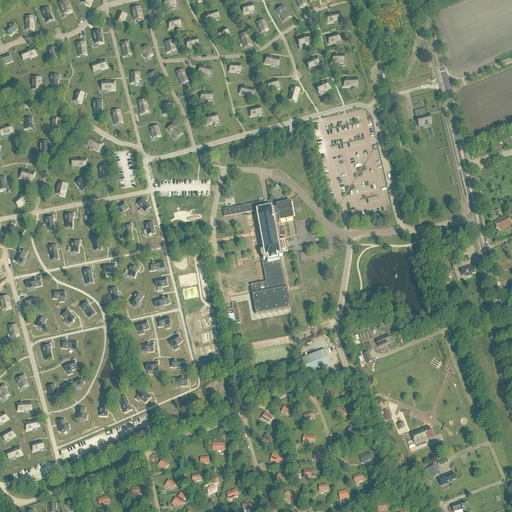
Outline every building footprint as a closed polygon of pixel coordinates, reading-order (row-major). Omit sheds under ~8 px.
[(174,0),(171,0),(163,2),(164,9),(171,8),(171,10),(175,9),(175,7),(176,7),(174,0)] [(66,1),(59,4),(61,10),(64,15),(71,12),(70,9),(66,1)] [(250,4),(241,10),(245,16),(254,10),(250,4)] [(48,8),(41,11),(44,17),(46,21),(52,19),(51,17),(49,11),(51,10),(49,7),(48,8)] [(139,7),(131,9),(133,16),(135,22),(142,20),(141,17),(142,17),(139,7)] [(282,7),(276,11),(283,20),(289,16),(282,7)] [(116,21),(115,22),(122,25),(123,21),(126,15),(119,12),(116,21)] [(213,12),(203,18),(207,24),(217,18),(213,12)] [(337,14),(326,17),(327,24),(339,21),(337,14)] [(26,24),(26,29),(33,29),(33,27),(33,20),(35,20),(35,17),(33,17),(26,17),(26,24)] [(179,20),(167,23),(169,30),(176,28),(176,30),(180,29),(179,27),(181,27),(179,20)] [(263,21),(257,23),(261,33),(268,31),(263,21)] [(8,28),(6,31),(10,36),(11,35),(18,29),(13,24),(8,28)] [(224,28),(216,36),(221,41),(228,33),(224,28)] [(100,31),(92,33),(94,39),(95,45),(103,43),(102,40),(100,31)] [(246,33),(240,36),(244,47),(250,44),(246,33)] [(337,35),(327,38),(329,44),(339,41),(337,35)] [(309,36),(298,40),(299,42),(300,47),(302,46),(302,48),(306,47),(305,45),(311,43),(309,36)] [(197,40),(185,42),(187,49),(193,48),(194,50),(197,49),(197,47),(198,47),(197,40)] [(128,42),(121,44),(124,53),(124,55),(131,54),(130,49),(128,42)] [(172,42),(163,49),(168,55),(176,48),(172,42)] [(84,43),(77,44),(78,50),(79,55),(86,54),(85,52),(84,43)] [(147,46),(141,50),(144,56),(146,59),(152,56),(152,55),(147,46)] [(55,48),(48,49),(50,56),(51,60),(58,59),(57,57),(55,48)] [(25,53),(23,54),(26,60),(30,58),(36,55),(34,49),(25,53)] [(1,59),(0,59),(0,60),(2,66),(6,64),(12,62),(9,55),(1,59)] [(277,59),(266,57),(265,64),(276,66),(277,59)] [(317,58),(307,64),(310,70),(311,69),(312,71),(316,69),(314,67),(320,64),(317,58)] [(96,64),(94,65),(96,72),(101,70),(107,68),(105,61),(96,64)] [(200,67),(198,73),(204,75),(203,77),(207,79),(207,76),(209,77),(211,70),(200,67)] [(183,70),(176,73),(181,84),(187,81),(183,70)] [(155,72),(149,76),(152,82),(154,86),(160,82),(159,80),(155,72)] [(32,85),(32,91),(40,91),(40,88),(40,78),(32,78),(32,85)] [(276,81),(266,84),(268,91),(278,87),(276,81)] [(105,83),(102,83),(102,91),(108,91),(115,91),(115,82),(105,83)] [(320,86),(316,88),(320,94),(321,93),(322,95),(325,93),(324,91),(330,88),(327,82),(320,86)] [(8,88),(3,90),(6,96),(8,95),(8,96),(17,92),(14,85),(8,88)] [(252,90),(241,87),(239,94),(251,97),(252,90)] [(299,89),(292,87),(289,98),(296,100),(299,89)] [(75,98),(74,101),(80,104),(81,103),(84,94),(78,91),(75,98)] [(200,94),(200,101),(207,101),(207,104),(210,104),(210,101),(212,101),(212,94),(200,94)] [(145,100),(138,102),(140,111),(141,111),(141,113),(148,112),(147,107),(145,100)] [(101,101),(93,102),(93,108),(94,108),(94,114),(102,114),(102,111),(101,101)] [(259,107),(249,110),(250,117),(261,114),(259,107)] [(424,109),(420,110),(422,117),(417,119),(419,126),(426,125),(427,125),(427,124),(430,124),(428,116),(426,116),(424,109)] [(119,111),(112,112),(114,119),(115,123),(122,122),(121,120),(119,111)] [(216,116),(205,119),(207,125),(213,124),(214,126),(217,125),(216,123),(218,123),(216,116)] [(52,125),(52,130),(58,131),(59,129),(60,119),(53,118),(52,125)] [(24,119),(22,120),(23,123),(25,122),(25,129),(26,129),(26,130),(33,129),(32,125),(31,119),(24,119)] [(2,128),(0,128),(0,131),(2,137),(7,135),(14,133),(11,125),(2,128)] [(172,125),(167,130),(172,135),(172,134),(175,138),(180,133),(179,132),(172,125)] [(157,127),(150,129),(152,135),(153,139),(160,137),(159,136),(160,136),(157,127)] [(92,139),(88,146),(93,148),(93,149),(99,152),(103,145),(95,140),(92,139)] [(40,149),(40,155),(48,155),(48,152),(48,142),(40,142),(40,149)] [(22,171),(20,178),(26,180),(32,182),(34,174),(31,173),(22,171)] [(81,179),(76,183),(80,188),(82,192),(88,187),(87,186),(81,179)] [(58,189),(56,195),(64,197),(65,194),(67,185),(59,183),(58,189)] [(20,198),(16,201),(20,206),(22,205),(29,199),(25,194),(20,198)] [(143,200),(137,205),(142,210),(142,209),(145,212),(150,208),(143,200)] [(226,209),(223,209),(224,215),(224,217),(257,211),(258,214),(263,241),(266,257),(261,258),(263,268),(266,282),(250,285),(252,293),(252,294),(254,305),(256,315),(270,313),(291,309),(287,288),(286,288),(283,273),(280,259),(280,260),(279,255),(273,223),(280,222),(280,221),(293,219),(290,203),(277,205),(276,205),(277,209),(272,210),(272,209),(272,210),(272,209),(271,209),(265,210),(264,208),(267,207),(266,201),(263,202),(258,203),(236,207),(226,209)] [(124,203),(115,209),(115,210),(115,209),(119,215),(122,213),(128,209),(124,203)] [(93,209),(87,211),(88,217),(89,221),(96,220),(94,211),(96,211),(95,207),(93,208),(93,209)] [(65,222),(65,227),(72,227),(72,217),(74,217),(74,214),(72,214),(72,215),(65,215),(65,222)] [(52,218),(45,219),(46,226),(47,230),(54,228),(54,229),(52,220),(54,219),(54,216),(52,217),(52,218)] [(498,229),(499,231),(503,230),(503,229),(511,225),(511,224),(508,216),(501,219),(494,223),(497,230),(498,229)] [(152,223),(145,225),(147,232),(148,235),(154,234),(155,234),(152,223)] [(11,226),(9,233),(15,235),(19,237),(22,231),(13,227),(14,225),(11,224),(10,226),(11,226)] [(130,226),(123,227),(124,234),(125,239),(132,238),(130,228),(132,228),(132,224),(130,225),(130,226)] [(99,236),(92,238),(93,244),(94,247),(94,249),(101,248),(101,246),(99,238),(101,238),(101,235),(98,235),(99,236)] [(71,250),(71,253),(78,253),(78,249),(78,244),(81,244),(81,241),(78,241),(78,242),(71,242),(71,249),(71,250)] [(56,246),(49,247),(50,254),(50,255),(51,259),(58,257),(58,258),(57,253),(56,246)] [(20,251),(16,260),(22,263),(24,258),(27,252),(21,249),(22,248),(20,247),(18,250),(20,251)] [(151,262),(148,263),(148,265),(149,265),(151,272),(157,270),(162,269),(161,263),(161,262),(151,264),(151,262)] [(105,266),(104,267),(105,273),(107,273),(109,273),(116,272),(115,265),(116,265),(116,264),(115,263),(112,263),(112,265),(113,265),(105,266)] [(129,272),(128,276),(134,278),(137,270),(139,271),(140,268),(138,267),(138,268),(131,266),(129,272)] [(475,273),(473,266),(460,269),(462,276),(475,273)] [(90,270),(83,271),(85,278),(86,283),(92,281),(92,282),(93,281),(90,270)] [(38,280),(28,282),(29,282),(30,289),(35,288),(42,286),(40,279),(41,279),(41,277),(38,278),(38,280)] [(166,279),(155,281),(155,282),(156,282),(157,288),(161,287),(168,286),(166,279)] [(110,290),(109,290),(111,297),(112,301),(118,299),(119,299),(116,289),(110,290)] [(137,293),(130,303),(131,303),(136,307),(139,303),(143,297),(137,293)] [(7,297),(0,298),(0,300),(1,305),(3,311),(10,309),(10,306),(7,297)] [(168,297),(156,301),(157,301),(159,307),(163,306),(170,304),(168,297)] [(25,298),(22,299),(22,301),(24,301),(25,308),(32,306),(36,305),(34,299),(34,298),(26,300),(25,298)] [(86,303),(81,307),(85,312),(88,316),(93,312),(94,312),(88,304),(89,303),(87,301),(86,302),(86,303)] [(232,304),(235,325),(241,324),(237,303),(232,304)] [(67,311),(62,316),(67,321),(70,324),(75,319),(68,313),(70,311),(68,309),(66,311),(67,311)] [(39,318),(35,326),(41,329),(43,326),(43,325),(46,320),(45,319),(40,316),(40,315),(38,314),(37,317),(39,318)] [(168,318),(157,321),(159,328),(166,326),(170,325),(168,319),(168,318)] [(147,322),(136,326),(137,326),(139,332),(142,331),(149,329),(147,322)] [(15,326),(9,327),(10,334),(11,338),(18,336),(18,335),(15,326)] [(176,337),(169,342),(173,347),(176,345),(182,341),(178,335),(179,335),(178,333),(175,335),(176,337)] [(388,335),(375,341),(379,348),(390,343),(389,342),(391,342),(388,335)] [(62,340),(62,342),(63,342),(62,349),(69,349),(74,350),(74,343),(75,343),(65,342),(65,340),(62,340)] [(151,345),(141,346),(142,346),(142,353),(147,352),(154,352),(153,345),(154,345),(154,343),(151,343),(151,345)] [(49,346),(42,347),(44,354),(45,359),(51,357),(52,357),(50,348),(52,347),(51,344),(49,345),(49,346)] [(301,359),(308,376),(331,367),(324,350),(301,359)] [(363,353),(367,363),(373,361),(369,351),(363,353)] [(73,363),(64,366),(65,366),(67,372),(71,371),(77,369),(75,362),(76,362),(75,360),(72,361),(73,363)] [(156,364),(147,365),(148,372),(152,371),(158,371),(158,364),(159,364),(159,362),(155,362),(156,364)] [(23,377),(16,380),(19,386),(21,388),(21,389),(27,386),(27,385),(24,378),(25,378),(24,375),(22,376),(23,377)] [(175,379),(176,379),(176,380),(176,386),(181,386),(187,386),(187,379),(188,379),(188,377),(185,377),(185,378),(185,379),(180,379),(175,379)] [(69,383),(66,384),(67,386),(68,385),(71,392),(72,391),(77,388),(81,386),(79,383),(78,380),(69,384),(69,383)] [(3,387),(0,388),(0,394),(1,396),(3,400),(9,396),(8,395),(4,388),(6,387),(5,385),(3,386),(3,387)] [(54,386),(47,387),(50,398),(56,396),(55,392),(56,392),(55,391),(54,386)] [(142,391),(138,396),(141,399),(146,403),(148,400),(150,398),(146,394),(142,391)] [(328,398),(333,400),(335,394),(327,391),(325,396),(328,398)] [(126,400),(120,403),(122,407),(125,413),(131,411),(126,400)] [(285,414),(289,415),(292,410),(284,407),(282,412),(281,413),(285,414)] [(78,408),(76,419),(77,419),(83,420),(84,416),(84,415),(85,409),(78,408)] [(347,410),(342,408),(341,409),(339,408),(337,413),(336,414),(339,415),(340,415),(344,417),(345,415),(346,416),(347,414),(346,413),(346,412),(347,410)] [(0,424),(2,423),(8,420),(5,413),(0,416),(0,424)] [(273,417),(266,413),(261,419),(264,421),(269,424),(273,417)] [(304,416),(306,421),(306,422),(310,421),(310,420),(314,419),(312,413),(304,416)] [(64,420),(57,422),(60,433),(60,432),(66,431),(65,427),(65,426),(64,420)] [(26,422),(23,423),(24,425),(25,424),(25,427),(26,431),(33,430),(33,429),(37,428),(36,422),(34,422),(27,424),(26,422)] [(354,437),(355,435),(358,437),(360,434),(363,435),(365,432),(359,429),(357,431),(350,427),(347,433),(350,434),(350,435),(354,437)] [(411,433),(416,446),(427,441),(427,440),(432,438),(429,429),(428,430),(427,427),(411,433)] [(3,435),(2,435),(6,441),(9,439),(15,436),(12,430),(3,435)] [(267,434),(264,439),(266,441),(270,444),(273,439),(267,434)] [(306,444),(311,445),(311,443),(314,443),(315,438),(304,436),(303,444),(306,444)] [(40,443),(31,445),(33,452),(39,450),(43,449),(41,442),(40,443)] [(213,443),(213,451),(217,451),(220,451),(226,451),(227,446),(225,446),(225,443),(213,443)] [(11,452),(9,452),(11,459),(16,457),(22,455),(20,448),(11,451),(11,452)] [(367,454),(361,456),(362,457),(360,458),(362,463),(362,464),(366,463),(365,462),(370,460),(367,454)] [(273,455),(271,460),(274,461),(274,462),(278,463),(279,462),(282,463),(284,458),(281,456),(280,458),(273,455)] [(161,467),(165,470),(169,466),(162,461),(159,465),(161,467)] [(428,469),(432,479),(439,476),(435,466),(428,469)] [(438,479),(441,486),(452,482),(451,481),(455,479),(453,473),(438,479)] [(286,477),(278,474),(277,479),(280,481),(284,482),(286,477)] [(353,478),(355,484),(359,483),(358,482),(363,481),(361,475),(353,478)] [(176,488),(178,485),(171,481),(170,482),(169,481),(166,486),(165,486),(168,488),(169,488),(172,490),(175,486),(176,488)] [(217,493),(215,486),(209,487),(209,489),(207,489),(209,495),(212,495),(212,494),(217,493)] [(140,487),(132,488),(133,496),(136,496),(136,495),(141,495),(141,493),(143,493),(142,488),(140,489),(140,487)] [(232,499),(237,497),(236,495),(238,494),(236,489),(226,493),(229,501),(233,499),(232,499)] [(338,493),(340,500),(344,500),(344,499),(348,498),(346,491),(338,493)] [(296,500),(297,494),(295,494),(288,492),(286,492),(286,493),(284,498),(285,499),(284,499),(288,500),(288,499),(292,500),(293,499),(296,500)] [(176,498),(172,504),(175,506),(176,505),(180,507),(186,496),(183,494),(181,497),(179,496),(177,499),(176,498)] [(71,502),(66,506),(71,511),(72,511),(77,508),(75,505),(78,502),(73,496),(69,499),(71,502)] [(108,496),(98,500),(100,506),(100,507),(103,506),(103,505),(108,504),(107,502),(109,501),(108,496)] [(452,506),(453,511),(455,511),(462,510),(462,509),(466,507),(464,501),(452,506)]
